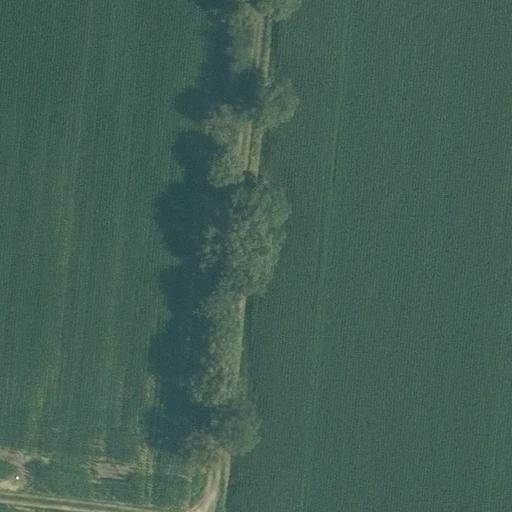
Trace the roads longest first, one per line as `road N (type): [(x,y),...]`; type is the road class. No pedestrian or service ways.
road 1 (track): [(261,0),(210,511)]
road 2 (track): [(123,511),(0,497)]
